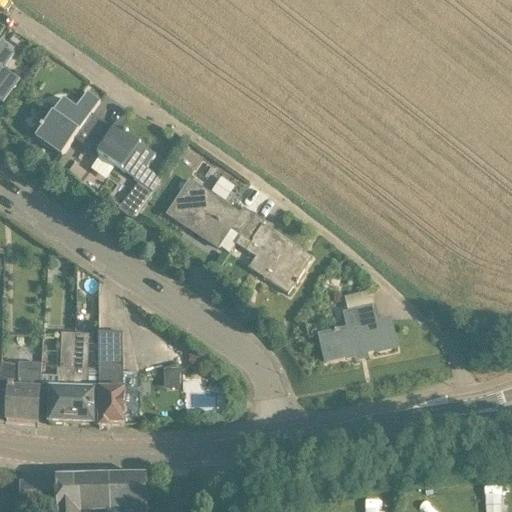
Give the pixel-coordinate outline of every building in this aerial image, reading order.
[(0,89),(9,96),(18,83),(3,72),(12,59),(0,50),(0,89)] [(87,150),(103,126),(92,117),(100,105),(87,96),(76,111),(63,102),(44,130),(42,129),(40,132),(42,133),(36,141),(62,160),(75,141),(87,150)] [(103,126),(87,150),(153,196),(162,183),(147,172),(156,159),(116,132),(115,134),(103,126)] [(242,237),(255,218),(244,211),(239,218),(190,185),(168,218),(218,252),(232,230),(242,237)] [(255,218),(242,237),(236,248),(257,262),(251,271),(263,279),(262,281),(288,298),(305,274),(296,268),(304,256),(263,229),(265,225),(255,218)] [(378,323),(374,304),(343,311),(348,332),(319,338),(326,366),(377,354),(377,356),(397,352),(390,320),(378,323)] [(100,393),(99,428),(99,431),(109,431),(109,428),(124,428),(123,335),(98,336),(99,372),(100,393)] [(75,427),(78,341),(63,340),(61,379),(41,378),(40,392),(39,421),(49,421),(49,426),(75,427)] [(100,393),(99,372),(86,372),(88,341),(78,341),(75,427),(99,428),(100,393)] [(202,364),(192,354),(185,361),(195,371),(202,364)] [(39,421),(40,392),(19,391),(20,371),(2,367),(0,379),(0,391),(9,393),(7,424),(38,426),(39,421)] [(147,511),(147,480),(20,485),(21,510),(55,508),(55,511),(147,511)]
